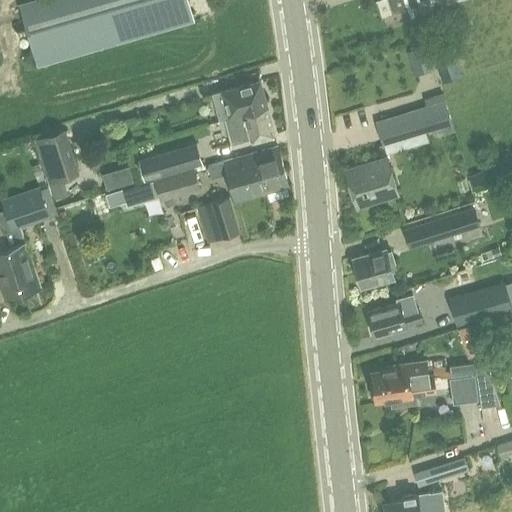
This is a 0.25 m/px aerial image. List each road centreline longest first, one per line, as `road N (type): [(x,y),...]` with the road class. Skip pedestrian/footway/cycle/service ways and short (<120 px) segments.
road 1 (residential): [(0,328),(251,247),(318,240)]
road 2 (secondary): [(346,511),(318,240)]
road 3 (secondary): [(318,240),(292,0)]
